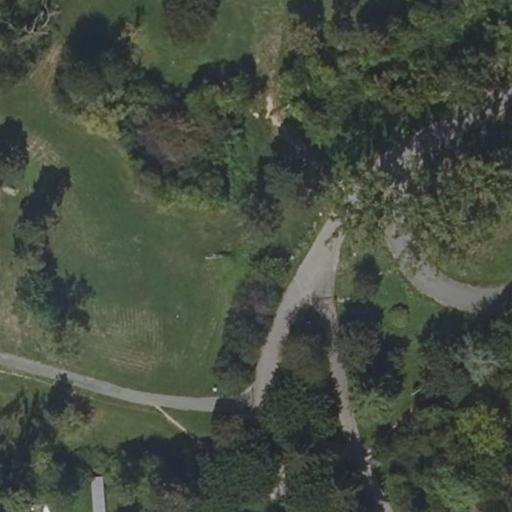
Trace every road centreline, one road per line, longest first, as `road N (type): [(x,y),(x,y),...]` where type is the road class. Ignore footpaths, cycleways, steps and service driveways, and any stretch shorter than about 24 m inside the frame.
road 1 (residential): [(399,155),(397,241),(413,272),(470,306),(511,302)]
road 2 (residential): [(316,259),(359,459)]
road 3 (residential): [(263,415),(279,323),(316,259)]
road 4 (residential): [(316,259),(356,196),(399,155)]
road 5 (residential): [(399,155),(511,96)]
